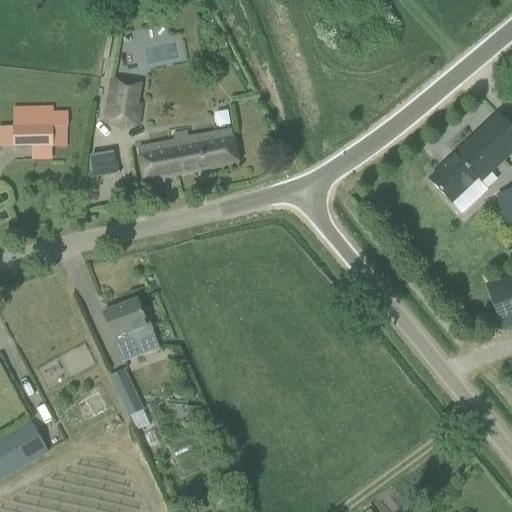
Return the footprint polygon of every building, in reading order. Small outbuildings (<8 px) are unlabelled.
[(111,80),(105,117),(137,123),(141,102),(137,101),(139,85),(111,80)] [(48,109),(13,110),(14,148),(31,148),(32,159),(51,159),(50,147),(66,146),(66,114),(49,115),(48,109)] [(497,114),(428,180),(450,204),(461,215),(487,190),(480,182),(511,151),(511,130),(511,129),(497,114)] [(170,143),(137,149),(139,160),(144,187),(164,184),(164,178),(237,164),(234,144),(231,133),(195,140),(189,141),(187,133),(172,136),(173,142),(170,143)] [(87,154),(90,175),(109,172),(106,152),(87,154)] [(511,229),(511,192),(501,196),(511,229)] [(511,277),(504,280),(485,287),(500,329),(511,324),(511,277)] [(135,300),(102,313),(109,331),(122,363),(140,356),(159,349),(150,325),(146,326),(143,318),(135,300)] [(123,369),(109,376),(127,417),(129,416),(141,411),(123,369)] [(186,407),(185,420),(193,421),(194,408),(186,407)] [(141,411),(129,416),(135,430),(149,424),(143,410),(141,411)] [(31,422),(0,439),(0,479),(48,453),(31,422)]
